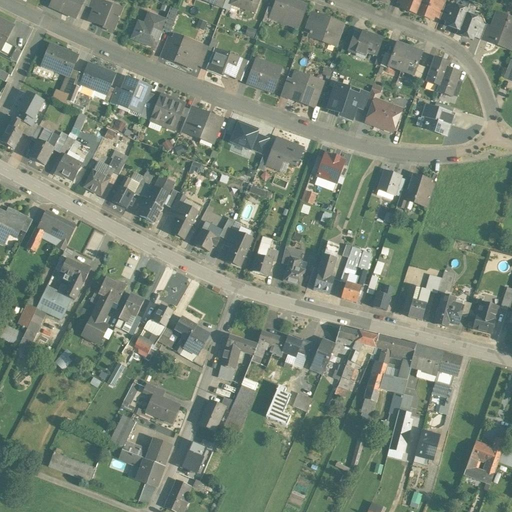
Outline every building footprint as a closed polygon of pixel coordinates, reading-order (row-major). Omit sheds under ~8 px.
[(53,0),(50,7),(75,19),(82,5),(84,0),(53,0)] [(97,0),(90,0),(88,7),(94,10),(97,2),(97,0)] [(225,0),(217,0),(215,7),(222,9),(222,8),(225,0)] [(232,0),(225,0),(222,8),(230,11),(232,6),(231,5),(232,0)] [(232,0),(231,5),(232,6),(254,14),(259,0),(232,0)] [(306,8),(286,0),(276,0),(273,10),(270,17),(274,18),(299,27),(306,8)] [(421,0),(404,0),(403,5),(401,9),(416,15),(421,0)] [(439,1),(435,0),(421,0),(416,15),(431,21),(433,17),(439,1)] [(439,1),(433,17),(439,19),(444,7),(445,3),(439,1)] [(97,2),(94,10),(89,21),(103,26),(103,28),(112,32),(121,9),(111,5),(111,7),(97,2)] [(444,7),(439,19),(445,21),(450,9),(449,9),(444,7)] [(467,12),(453,7),(450,8),(449,9),(450,9),(445,21),(447,22),(445,26),(459,31),(465,15),(465,16),(467,12)] [(267,8),(262,23),(271,26),(274,18),(270,17),(273,10),(267,8)] [(316,16),(310,14),(305,27),(311,29),(316,16)] [(511,19),(497,14),(496,18),(511,24),(511,19)] [(148,15),(141,33),(135,31),(131,40),(154,49),(165,21),(148,15)] [(465,16),(465,15),(459,31),(457,35),(472,40),(473,37),(475,37),(479,25),(480,24),(478,20),(465,16)] [(329,21),(316,16),(311,29),(309,35),(308,36),(326,42),(326,45),(335,48),(344,26),(329,20),(329,21)] [(511,36),(511,24),(496,18),(492,28),(488,40),(489,40),(507,47),(506,49),(507,49),(511,36)] [(11,27),(0,20),(0,52),(5,43),(3,42),(11,27)] [(207,24),(199,20),(195,29),(203,32),(207,24)] [(479,25),(475,37),(481,40),(485,27),(479,25)] [(492,28),(486,26),(485,27),(481,40),(488,42),(489,40),(488,40),(492,28)] [(255,31),(247,28),(244,36),(253,39),(255,31)] [(382,40),(363,33),(361,37),(356,49),(357,50),(376,57),(382,40)] [(354,35),(348,51),(356,54),(357,50),(356,49),(361,37),(354,35)] [(167,37),(161,54),(166,56),(173,39),(167,37)] [(192,46),(173,38),(173,39),(166,56),(165,59),(174,63),(175,60),(194,68),(195,66),(199,55),(202,47),(193,44),(192,46)] [(16,48),(5,43),(0,52),(0,55),(10,60),(16,48)] [(421,53),(396,44),(392,56),(387,70),(388,70),(389,68),(400,72),(399,74),(400,74),(401,73),(412,77),(412,78),(413,78),(417,65),(421,53)] [(78,57),(50,45),(42,66),(56,72),(68,77),(69,77),(72,71),(78,57)] [(205,57),(203,62),(209,64),(214,50),(215,51),(216,48),(210,45),(205,57)] [(215,51),(214,50),(209,64),(207,70),(222,76),(223,74),(229,76),(233,64),(246,69),(247,65),(248,64),(215,51)] [(385,54),(380,67),(387,70),(392,56),(385,54)] [(205,57),(199,55),(195,66),(201,68),(203,62),(205,57)] [(448,64),(434,59),(431,70),(426,83),(427,83),(427,81),(440,86),(446,69),(448,64)] [(281,69),(261,62),(258,69),(253,67),(248,80),(246,85),(257,89),(258,86),(273,91),(281,69)] [(52,82),(56,72),(42,66),(36,64),(32,74),(52,82)] [(246,69),(233,64),(229,76),(241,81),(242,78),(246,69)] [(253,67),(247,65),(246,69),(242,78),(248,80),(253,67)] [(417,65),(413,78),(420,81),(425,68),(417,65)] [(103,72),(88,66),(84,76),(80,85),(81,85),(94,91),(106,96),(109,88),(114,75),(103,71),(103,72)] [(431,70),(425,68),(420,81),(426,83),(431,70)] [(446,69),(440,86),(437,92),(451,96),(452,94),(456,81),(459,74),(446,69)] [(8,75),(0,71),(0,79),(5,82),(8,75)] [(79,74),(72,71),(69,77),(68,77),(61,93),(69,96),(79,74)] [(69,96),(67,102),(73,104),(78,92),(81,85),(80,85),(84,76),(79,74),(69,96)] [(322,83),(298,74),(295,85),(292,84),(287,99),(288,99),(298,103),(298,101),(313,106),(318,91),(319,92),(322,83)] [(140,85),(126,80),(121,92),(117,102),(118,102),(131,107),(130,110),(139,114),(140,114),(148,94),(150,88),(140,84),(140,85)] [(462,83),(456,81),(452,94),(458,96),(462,83)] [(286,82),(280,98),(287,100),(288,99),(287,99),(292,84),(286,82)] [(94,91),(81,85),(78,92),(92,97),(94,91)] [(349,89),(335,85),(331,98),(327,110),(340,114),(339,118),(352,122),(356,108),(355,108),(360,96),(348,92),(349,89)] [(382,88),(373,85),(370,95),(365,107),(370,109),(374,100),(377,101),(382,88)] [(115,90),(109,88),(106,96),(104,100),(110,102),(115,90)] [(121,92),(115,89),(115,90),(110,102),(116,105),(118,102),(117,102),(121,92)] [(67,102),(69,96),(61,93),(55,90),(52,98),(66,106),(67,102)] [(365,107),(370,95),(361,92),(360,96),(355,108),(356,108),(364,111),(365,107)] [(148,94),(140,114),(139,114),(138,117),(144,119),(150,105),(154,96),(148,94)] [(20,113),(33,120),(33,119),(42,103),(28,96),(26,95),(17,112),(20,113)] [(160,98),(154,96),(150,105),(156,107),(160,98)] [(327,110),(331,98),(325,96),(320,111),(326,113),(327,110)] [(174,104),(160,98),(156,107),(150,122),(174,131),(180,116),(183,108),(184,105),(175,102),(174,104)] [(377,101),(374,100),(370,109),(365,123),(392,133),(396,123),(399,121),(400,118),(399,114),(400,110),(377,101)] [(131,107),(118,102),(116,105),(116,107),(129,112),(130,110),(131,107)] [(150,105),(144,119),(150,122),(156,107),(150,105)] [(453,109),(441,105),(439,112),(448,115),(451,116),(453,109)] [(189,110),(183,108),(180,116),(186,119),(189,110)] [(439,112),(426,108),(423,118),(426,119),(423,128),(445,135),(448,125),(445,124),(448,115),(439,112)] [(195,113),(189,110),(186,119),(184,123),(190,125),(195,113)] [(212,119),(196,112),(195,113),(190,125),(186,135),(200,140),(202,137),(214,142),(222,121),(213,117),(212,119)] [(33,120),(20,113),(16,120),(30,128),(32,124),(34,120),(33,119),(33,120)] [(14,119),(0,143),(13,150),(21,134),(15,131),(20,122),(14,119)] [(125,125),(117,121),(113,129),(120,133),(125,125)] [(190,125),(184,123),(180,132),(186,135),(190,125)] [(229,143),(250,151),(257,134),(258,131),(237,123),(229,143)] [(30,128),(26,137),(31,140),(38,127),(32,124),(30,128)] [(44,130),(38,127),(31,140),(37,142),(37,141),(38,141),(44,130)] [(114,135),(108,131),(105,138),(112,141),(114,135)] [(269,139),(257,134),(250,151),(263,156),(269,139)] [(52,135),(46,146),(53,149),(59,138),(52,135)] [(287,144),(276,140),(270,154),(266,166),(277,170),(280,161),(296,167),(303,150),(287,144)] [(38,141),(37,141),(37,142),(28,158),(44,167),(53,150),(53,149),(46,146),(38,141)] [(172,147),(168,141),(162,145),(167,151),(172,147)] [(65,142),(59,154),(64,157),(65,158),(68,153),(72,145),(65,142)] [(178,157),(188,152),(185,146),(175,151),(178,157)] [(264,152),(260,164),(266,166),(270,154),(264,152)] [(83,161),(68,153),(65,158),(81,166),(83,161)] [(344,162),(325,156),(324,160),(318,176),(317,177),(336,184),(338,177),(342,166),(344,162)] [(65,158),(64,157),(55,175),(62,179),(63,176),(73,182),(77,175),(79,176),(81,172),(79,171),(81,166),(65,158)] [(311,174),(318,176),(324,160),(317,157),(311,174)] [(117,161),(111,173),(118,176),(124,165),(117,161)] [(108,168),(97,163),(92,172),(84,188),(101,197),(109,181),(108,181),(110,178),(105,175),(108,168)] [(342,166),(338,177),(344,179),(348,168),(342,166)] [(154,173),(147,170),(145,175),(152,178),(154,173)] [(163,172),(160,178),(165,180),(168,175),(163,172)] [(399,178),(384,173),(378,190),(393,195),(399,178)] [(145,175),(145,174),(141,182),(148,186),(152,178),(145,175)] [(139,184),(125,177),(119,188),(133,195),(135,192),(139,184)] [(421,180),(413,177),(408,192),(405,201),(427,208),(431,196),(425,194),(429,184),(429,182),(421,179),(421,180)] [(153,190),(153,191),(160,194),(161,193),(167,196),(174,185),(165,180),(160,178),(153,190)] [(141,182),(140,182),(139,184),(135,192),(143,196),(147,187),(148,186),(141,182)] [(434,186),(429,184),(425,194),(431,196),(434,186)] [(153,191),(153,190),(147,187),(143,196),(142,197),(148,200),(153,191)] [(249,192),(265,197),(266,192),(251,187),(249,192)] [(119,188),(111,202),(126,210),(128,205),(131,206),(134,201),(131,199),(134,195),(133,195),(119,188)] [(401,190),(396,206),(403,209),(405,201),(408,192),(401,190)] [(148,200),(147,202),(161,209),(167,196),(161,193),(160,194),(153,191),(148,200)] [(173,191),(165,206),(171,210),(178,195),(179,195),(173,191)] [(301,202),(313,206),(317,195),(305,191),(301,202)] [(185,199),(178,195),(171,210),(168,214),(174,217),(180,207),(185,199)] [(147,202),(139,217),(153,224),(161,209),(147,202)] [(180,207),(174,217),(174,218),(177,220),(179,217),(192,224),(196,215),(180,207)] [(5,215),(0,212),(0,234),(1,232),(15,238),(14,239),(15,239),(19,231),(25,219),(24,219),(7,211),(5,215)] [(58,218),(45,212),(33,236),(39,240),(44,231),(50,234),(58,218)] [(329,225),(332,215),(325,213),(321,222),(329,225)] [(332,215),(329,225),(337,228),(341,217),(333,214),(332,215)] [(192,224),(179,217),(177,220),(170,233),(183,240),(192,224)] [(32,221),(25,218),(24,219),(25,219),(19,231),(25,234),(32,221)] [(76,227),(58,218),(50,234),(60,239),(64,232),(72,235),(76,227)] [(228,219),(219,237),(225,241),(232,228),(235,223),(228,219)] [(205,223),(201,231),(206,233),(210,225),(205,223)] [(225,241),(222,246),(230,249),(236,235),(238,231),(232,228),(225,241)] [(201,231),(193,245),(195,246),(195,247),(200,249),(201,249),(208,253),(212,245),(215,247),(219,240),(216,239),(206,233),(201,231)] [(72,235),(64,232),(60,239),(56,249),(58,250),(59,248),(64,251),(72,235)] [(301,236),(295,234),(292,239),(298,242),(301,236)] [(236,235),(230,249),(231,246),(245,252),(250,241),(236,235)] [(262,238),(259,247),(268,249),(270,240),(262,238)] [(37,244),(31,240),(26,250),(32,253),(37,244)] [(319,271),(318,274),(325,277),(327,269),(332,270),(339,249),(337,248),(326,245),(319,271)] [(245,252),(231,246),(230,249),(225,261),(240,268),(243,261),(245,261),(247,258),(244,257),(246,253),(245,252)] [(346,246),(342,256),(348,259),(349,257),(352,248),(346,246)] [(268,249),(259,247),(256,256),(265,259),(268,249)] [(349,257),(356,259),(359,250),(352,248),(349,257)] [(278,252),(268,249),(265,259),(272,261),(275,262),(278,252)] [(301,253),(285,249),(281,264),(287,266),(288,266),(290,258),(299,260),(301,253)] [(256,256),(251,272),(267,277),(272,261),(265,259),(256,256)] [(363,256),(361,264),(359,263),(358,269),(366,271),(369,259),(363,256)] [(54,270),(60,273),(67,260),(60,257),(54,270)] [(356,259),(349,257),(348,259),(345,268),(353,271),(356,259)] [(299,260),(290,258),(288,266),(296,269),(298,262),(299,260)] [(81,267),(67,260),(60,273),(62,274),(72,279),(75,280),(81,267)] [(298,262),(296,269),(304,271),(307,264),(298,262)] [(81,267),(75,280),(82,284),(84,284),(91,270),(82,265),(81,267)] [(304,271),(296,269),(288,266),(287,266),(283,282),(299,287),(304,271)] [(358,269),(357,269),(355,277),(357,278),(355,286),(361,288),(366,272),(366,271),(358,269)] [(307,289),(313,291),(318,274),(319,271),(313,270),(307,289)] [(72,279),(62,274),(58,282),(68,287),(72,279)] [(325,277),(318,274),(313,291),(329,296),(334,279),(325,277)] [(371,276),(366,293),(372,295),(378,278),(371,276)] [(441,279),(430,276),(427,287),(432,289),(437,290),(441,279)] [(75,280),(72,279),(68,287),(64,296),(71,299),(71,300),(74,301),(82,284),(75,280)] [(117,285),(105,280),(98,293),(98,294),(103,296),(100,302),(109,306),(111,301),(117,305),(126,287),(118,283),(117,285)] [(441,281),(437,293),(444,295),(448,283),(441,281)] [(355,286),(345,284),(341,299),(356,304),(361,288),(355,286)] [(185,299),(184,286),(171,286),(172,289),(165,289),(166,300),(185,299)] [(392,288),(384,286),(383,289),(385,289),(383,295),(390,297),(392,288)] [(64,296),(47,287),(40,301),(36,309),(47,315),(60,321),(71,300),(71,299),(64,296)] [(429,292),(415,288),(412,301),(426,305),(428,298),(429,292)] [(511,290),(506,288),(499,310),(506,312),(507,311),(511,294),(511,290)] [(96,292),(91,303),(98,306),(100,302),(103,296),(98,294),(98,293),(96,292)] [(431,292),(429,292),(428,298),(435,300),(437,293),(431,292)] [(383,295),(376,294),(372,308),(386,312),(390,297),(383,295)] [(142,302),(130,296),(123,311),(129,314),(135,317),(142,302)] [(451,300),(442,297),(442,296),(438,308),(451,311),(453,305),(461,307),(462,302),(458,301),(451,300)] [(19,324),(27,327),(36,309),(40,301),(32,297),(19,324)] [(426,305),(412,301),(407,317),(421,321),(426,305)] [(109,306),(100,302),(98,306),(92,319),(101,324),(109,306)] [(461,307),(453,305),(451,311),(452,312),(448,323),(455,325),(458,323),(459,316),(463,302),(462,302),(461,307)] [(471,305),(463,302),(459,316),(466,318),(471,305)] [(497,308),(480,304),(480,306),(476,308),(475,312),(477,315),(477,316),(494,320),(497,308)] [(173,313),(160,307),(156,315),(154,314),(150,320),(165,329),(166,326),(171,317),(173,313)] [(438,308),(434,325),(447,328),(448,323),(452,312),(451,311),(438,308)] [(24,336),(19,345),(31,350),(32,346),(37,335),(41,335),(44,327),(43,324),(47,315),(36,309),(27,327),(24,336)] [(124,315),(121,314),(118,320),(130,326),(132,321),(133,321),(135,317),(129,314),(127,317),(126,317),(125,319),(122,318),(124,315)] [(494,320),(477,316),(473,330),(490,334),(494,320)] [(196,326),(182,318),(175,330),(183,335),(182,337),(188,340),(195,329),(196,326)] [(101,324),(92,319),(83,338),(85,339),(96,344),(99,346),(108,327),(101,324)] [(154,331),(161,335),(165,330),(165,329),(150,320),(144,331),(152,335),(154,331)] [(133,321),(132,321),(130,326),(126,333),(133,336),(139,324),(133,321)] [(19,345),(24,336),(4,325),(0,331),(0,338),(18,348),(19,345)] [(165,330),(161,335),(160,336),(168,340),(175,330),(166,326),(165,329),(165,330)] [(359,333),(339,328),(336,338),(335,343),(344,345),(353,347),(359,333)] [(188,340),(183,348),(196,356),(197,356),(201,349),(204,343),(203,342),(207,335),(195,329),(188,340)] [(142,353),(147,355),(150,349),(152,345),(154,346),(156,342),(160,336),(161,335),(154,331),(152,335),(147,343),(142,353)] [(257,346),(255,351),(258,353),(256,357),(260,359),(263,350),(267,352),(269,346),(263,344),(266,334),(261,332),(257,346)] [(377,337),(359,333),(353,347),(351,350),(359,353),(361,348),(372,353),(375,348),(377,337)] [(286,341),(266,334),(263,344),(269,346),(274,347),(272,350),(282,354),(286,341)] [(168,340),(160,336),(156,342),(161,345),(170,349),(173,343),(168,340)] [(182,337),(173,351),(180,355),(183,348),(188,340),(182,337)] [(248,343),(229,337),(226,344),(226,346),(235,349),(241,351),(245,352),(248,343)] [(393,341),(377,337),(375,348),(382,350),(390,352),(393,341)] [(145,359),(147,355),(142,353),(147,343),(139,338),(134,347),(139,350),(136,355),(145,359)] [(286,341),(282,354),(287,356),(295,358),(297,353),(300,342),(288,338),(286,341)] [(311,343),(301,340),(300,342),(297,353),(306,357),(311,343)] [(415,347),(393,341),(390,352),(403,355),(407,356),(411,357),(412,357),(415,347)] [(150,349),(158,353),(161,345),(156,342),(154,346),(152,345),(150,349)] [(322,342),(310,370),(322,375),(332,352),(334,347),(322,342)] [(257,346),(248,343),(245,352),(253,355),(255,351),(257,346)] [(344,345),(335,343),(334,347),(332,352),(341,354),(344,345)] [(42,351),(32,346),(31,350),(28,355),(38,359),(42,351)] [(226,346),(221,367),(230,369),(235,349),(226,346)] [(442,354),(415,347),(412,357),(410,368),(427,373),(427,371),(437,374),(437,372),(442,354)] [(370,357),(372,353),(361,348),(359,353),(351,350),(347,361),(354,364),(359,366),(364,354),(370,357)] [(158,353),(150,349),(147,355),(155,359),(158,353)] [(201,349),(197,356),(196,356),(192,363),(202,368),(208,353),(201,349)] [(390,352),(382,350),(379,363),(376,362),(372,375),(383,378),(383,376),(390,352)] [(70,354),(67,352),(55,364),(63,371),(71,362),(67,358),(70,354)] [(442,354),(437,372),(454,376),(455,377),(458,368),(461,359),(442,354)] [(265,356),(262,364),(268,366),(271,359),(265,356)] [(287,356),(285,360),(284,366),(291,369),(295,358),(287,356)] [(402,371),(399,370),(397,380),(406,382),(409,371),(408,371),(411,357),(407,356),(405,362),(404,362),(402,371)] [(351,369),(354,364),(347,361),(338,388),(346,391),(349,385),(353,383),(356,371),(351,369)] [(123,366),(117,362),(107,376),(115,380),(123,366)] [(228,376),(230,369),(221,367),(219,374),(228,376)] [(341,373),(336,371),(333,378),(338,380),(341,373)] [(101,372),(99,378),(105,381),(107,375),(101,372)] [(454,376),(437,372),(437,374),(431,395),(432,395),(432,394),(447,398),(449,389),(450,389),(454,376)] [(379,390),(383,378),(372,375),(364,400),(375,403),(379,390)] [(402,395),(406,382),(397,380),(383,376),(383,378),(379,390),(392,393),(402,395)] [(99,387),(101,381),(94,378),(92,384),(99,387)] [(254,393),(258,384),(244,378),(241,387),(254,393)] [(143,394),(152,398),(153,395),(164,399),(165,394),(146,386),(143,394)] [(254,393),(241,387),(234,402),(230,412),(223,428),(239,435),(256,394),(254,393)] [(285,390),(278,387),(266,418),(286,426),(290,417),(282,414),(290,396),(284,394),(285,390)] [(450,389),(449,389),(447,398),(445,405),(455,407),(459,392),(450,389)] [(402,395),(392,393),(387,415),(397,417),(398,413),(402,395)] [(164,399),(153,395),(152,398),(146,415),(173,425),(181,405),(164,399)] [(311,400),(297,395),(292,407),(306,412),(311,400)] [(402,395),(398,413),(409,415),(410,411),(408,411),(411,398),(402,395)] [(234,402),(224,398),(220,407),(225,409),(224,410),(230,412),(234,402)] [(372,414),(375,403),(364,400),(361,411),(372,414)] [(220,407),(209,402),(199,425),(214,432),(224,410),(225,409),(220,407)] [(455,407),(445,405),(442,415),(452,418),(455,407)] [(408,421),(409,415),(398,413),(397,417),(395,425),(392,437),(389,449),(403,453),(411,422),(408,421)] [(136,423),(123,417),(109,444),(113,446),(123,450),(126,443),(127,443),(136,423)] [(392,437),(395,425),(383,422),(380,435),(392,437)] [(500,430),(496,440),(505,443),(508,433),(500,430)] [(421,433),(415,456),(429,460),(432,461),(434,452),(438,437),(421,433)] [(172,446),(154,440),(149,452),(146,461),(163,468),(172,446)] [(215,446),(202,440),(200,446),(207,449),(206,450),(212,453),(215,446)] [(489,459),(498,462),(502,451),(505,443),(496,440),(495,444),(494,444),(492,451),(489,459)] [(140,448),(126,443),(123,450),(123,452),(136,457),(140,448)] [(189,453),(182,468),(196,474),(206,450),(207,449),(200,446),(192,443),(188,453),(189,453)] [(357,443),(350,467),(355,468),(362,444),(357,443)] [(492,451),(475,445),(469,460),(476,462),(478,459),(488,462),(489,459),(492,451)] [(149,452),(140,448),(136,457),(144,460),(146,461),(149,452)] [(498,462),(497,465),(511,470),(511,454),(502,451),(498,462)] [(136,457),(123,452),(122,452),(118,460),(141,468),(144,460),(136,457)] [(428,464),(438,467),(442,454),(434,452),(432,461),(429,460),(428,464)] [(94,470),(52,454),(47,467),(89,483),(94,470)] [(498,462),(489,459),(488,462),(486,467),(485,474),(481,482),(490,485),(497,465),(498,462)] [(146,461),(144,460),(141,468),(136,481),(156,488),(163,468),(146,461)] [(485,474),(473,469),(476,462),(469,460),(463,476),(481,482),(485,474)] [(190,487),(176,481),(164,508),(173,511),(182,511),(185,507),(182,506),(190,487)] [(206,485),(195,481),(192,488),(203,493),(206,485)] [(148,503),(152,492),(144,489),(140,500),(148,503)] [(419,508),(423,494),(415,492),(411,506),(419,508)] [(381,511),(383,509),(371,503),(366,511),(381,511)]
